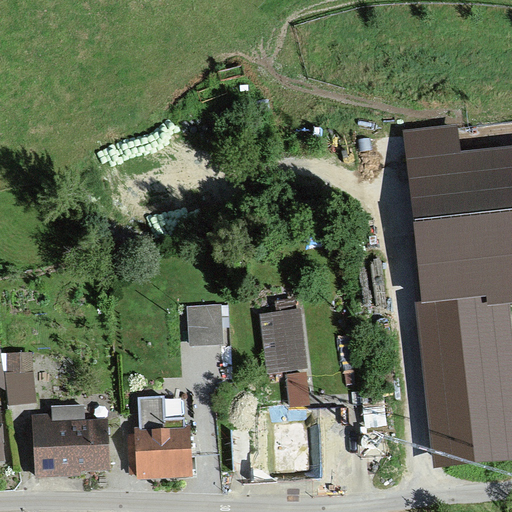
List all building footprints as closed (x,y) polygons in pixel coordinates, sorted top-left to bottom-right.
[(228,345),(226,305),(192,307),(193,346),(228,345)] [(263,312),(271,368),(314,360),(305,305),(263,312)] [(9,353),(10,397),(47,396),(46,372),(36,373),(35,352),(9,353)] [(290,405),(313,406),(314,373),(292,372),(290,405)] [(511,406),(444,414),(447,443),(462,442),(464,463),(511,456),(511,406)] [(352,414),(234,420),(237,483),(291,482),(292,467),(353,465),(352,414)] [(33,426),(36,474),(112,470),(109,422),(33,426)] [(197,444),(141,446),(142,478),(198,475),(197,444)]
